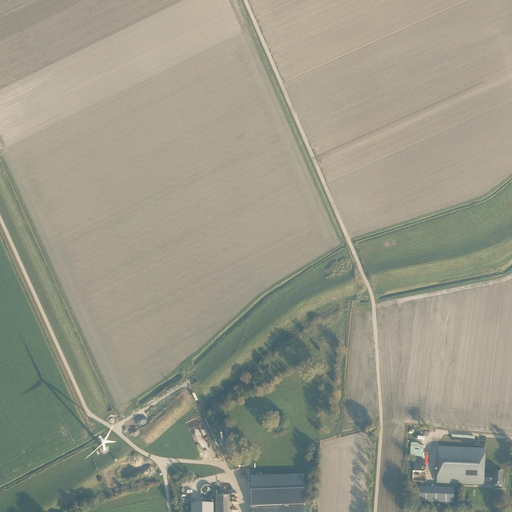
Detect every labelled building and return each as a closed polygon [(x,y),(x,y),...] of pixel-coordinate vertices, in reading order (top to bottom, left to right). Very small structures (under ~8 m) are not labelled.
[(174,388),(156,397),(156,398),(152,400),(154,404),(155,404),(177,393),(174,388)] [(494,471),(494,474),(485,474),(486,449),(443,448),(442,483),(484,485),(484,483),(494,483),(494,486),(502,487),(502,472),(494,471)] [(305,511),(305,506),(289,507),(289,506),(305,505),(304,475),(273,476),(262,476),(251,477),(251,511),(305,511)] [(459,488),(424,487),(423,502),(458,503),(459,488)] [(233,511),(233,491),(214,491),(214,504),(213,511),(233,511)]
